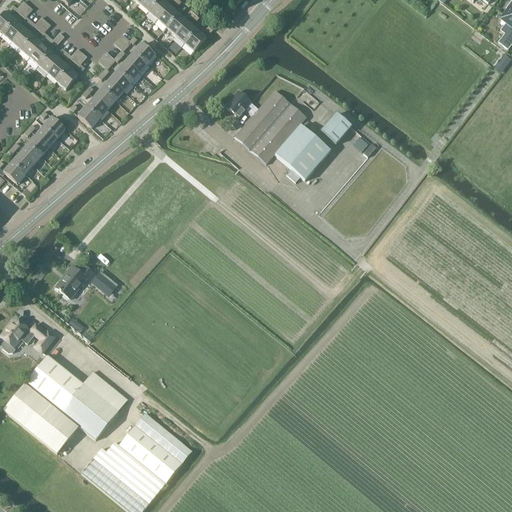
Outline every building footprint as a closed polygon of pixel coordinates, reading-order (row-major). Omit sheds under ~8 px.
[(160,0),(145,0),(140,7),(149,14),(161,1),(160,0)] [(158,22),(170,9),(161,1),(149,14),(158,22)] [(511,3),(511,2),(506,10),(508,11),(501,20),(511,27),(498,44),(507,51),(511,44),(511,3)] [(17,10),(15,12),(20,16),(28,7),(23,3),(17,10)] [(28,7),(20,16),(24,20),(26,18),(33,11),(28,7)] [(167,30),(179,17),(170,9),(158,22),(167,30)] [(192,20),(195,17),(190,12),(187,16),(192,20)] [(0,33),(3,36),(15,23),(6,15),(0,21),(0,33)] [(176,38),(188,25),(179,17),(167,30),(176,38)] [(38,33),(46,23),(42,19),(36,27),(34,29),(38,33)] [(12,44),(24,31),(15,23),(3,36),(12,44)] [(43,37),(45,35),(51,28),(46,23),(38,33),(43,37)] [(185,46),(197,33),(188,25),(176,38),(185,46)] [(21,52),(33,39),(24,31),(12,44),(21,52)] [(206,41),(197,33),(185,46),(194,54),(206,41)] [(60,35),(54,42),(52,44),(56,48),(64,39),(60,35)] [(128,49),(132,45),(130,43),(123,37),(119,42),(128,49)] [(30,60),(42,47),(33,39),(21,52),(30,60)] [(123,54),(124,54),(128,49),(119,42),(115,47),(121,52),(123,54)] [(143,46),(134,55),(148,67),(156,58),(143,46)] [(38,67),(39,68),(51,55),(42,47),(30,60),(27,64),(35,71),(38,67)] [(64,58),(67,54),(62,50),(59,54),(64,58)] [(75,64),(83,55),(78,51),(72,58),(70,60),(75,64)] [(123,54),(121,52),(114,61),(116,63),(117,64),(125,55),(124,54),(123,54)] [(48,76),(60,62),(51,55),(39,68),(48,76)] [(79,68),(81,67),(87,59),(83,55),(75,64),(79,68)] [(112,67),(116,63),(114,61),(107,55),(103,59),(112,67)] [(140,76),(148,67),(134,55),(126,64),(140,76)] [(504,56),(495,67),(502,73),(511,61),(504,56)] [(99,64),(105,70),(107,72),(112,67),(103,59),(99,64)] [(58,84),(69,70),(60,62),(48,76),(58,84)] [(140,76),(126,64),(118,73),(132,85),(140,76)] [(69,70),(58,84),(67,92),(79,78),(69,70)] [(110,82),(124,94),(132,85),(118,73),(110,82)] [(102,91),(116,103),(124,94),(110,82),(102,91)] [(94,100),(108,112),(116,103),(102,91),(94,100)] [(252,105),(238,93),(225,108),(239,120),(245,112),(252,118),(234,140),(266,167),(274,157),(305,183),(330,153),(300,127),(306,120),(274,93),(258,111),(251,105),(252,105)] [(100,121),(108,112),(94,100),(86,109),(100,121)] [(92,131),(100,121),(86,109),(78,118),(92,131)] [(47,116),(44,113),(39,117),(43,121),(47,116)] [(336,116),(321,133),(336,146),(351,129),(336,116)] [(65,131),(52,120),(43,129),(57,141),(65,131)] [(49,150),(57,141),(43,129),(35,138),(49,150)] [(27,147),(41,159),(49,150),(35,138),(27,147)] [(33,168),(41,159),(27,147),(20,156),(33,168)] [(12,165),(25,177),(33,168),(20,156),(12,165)] [(25,177),(12,165),(3,174),(17,186),(25,177)] [(287,192),(293,185),(284,177),(277,184),(287,192)] [(90,284),(96,276),(84,267),(79,273),(71,267),(60,281),(61,282),(55,289),(71,302),(87,282),(90,284)] [(102,273),(92,285),(107,297),(111,292),(114,294),(119,287),(102,273)] [(29,332),(15,321),(0,339),(5,342),(2,347),(2,350),(8,355),(12,355),(15,352),(12,349),(14,350),(21,342),(27,346),(34,338),(38,342),(33,349),(41,357),(56,339),(47,332),(46,333),(35,324),(29,332),(30,332),(29,333),(31,334),(30,335),(28,333),(29,332)] [(93,373),(83,386),(48,357),(25,386),(60,414),(95,443),(99,438),(104,441),(109,435),(104,432),(128,402),(93,373)] [(3,413),(57,456),(78,430),(25,387),(3,413)] [(125,511),(143,511),(165,486),(166,486),(192,454),(145,415),(118,448),(115,445),(106,454),(102,451),(81,475),(125,511)]
